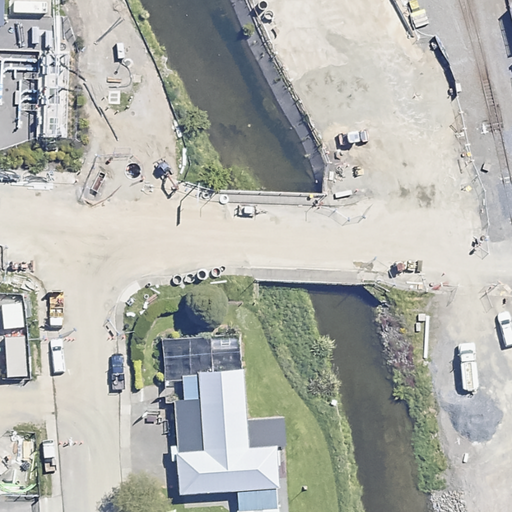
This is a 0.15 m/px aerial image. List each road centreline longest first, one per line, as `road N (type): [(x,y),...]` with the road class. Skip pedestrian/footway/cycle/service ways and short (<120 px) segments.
road 1 (tertiary): [(511,244),(76,230)]
road 2 (residential): [(76,230),(97,511)]
